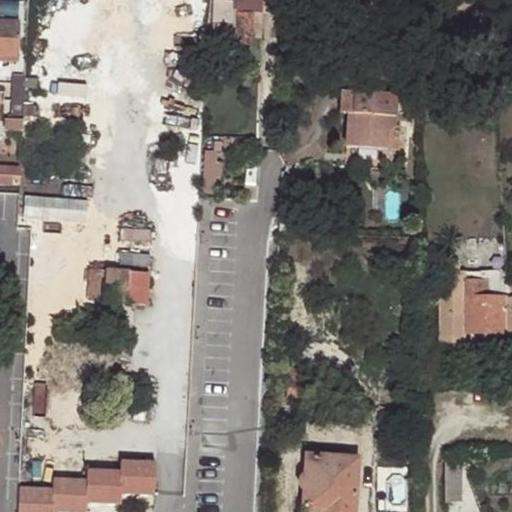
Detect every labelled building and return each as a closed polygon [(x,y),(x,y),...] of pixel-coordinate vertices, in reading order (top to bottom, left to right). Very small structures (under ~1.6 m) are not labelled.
[(235,1),(220,0),(213,0),(212,46),(252,48),(253,13),(234,12),(235,1)] [(0,61),(17,62),(19,23),(0,21),(0,61)] [(21,131),(24,79),(13,78),(11,119),(6,118),(5,130),(21,131)] [(438,87),(425,87),(425,102),(438,101),(438,87)] [(397,94),(340,90),(339,113),(348,114),(346,146),(400,150),(401,139),(394,139),(397,94)] [(0,184),(19,186),(20,168),(0,166),(0,184)] [(91,216),(91,197),(28,197),(28,216),(91,216)] [(460,260),(443,260),(442,271),(438,271),(438,352),(465,353),(465,333),(509,333),(511,333),(511,298),(508,299),(507,296),(488,296),(489,281),(482,282),(466,281),(466,270),(459,271),(460,260)] [(90,269),(88,299),(143,304),(145,273),(90,269)] [(482,272),(482,282),(489,281),(488,296),(507,296),(506,271),(482,272)] [(313,369),(290,368),(288,398),(312,399),(313,369)] [(303,511),(304,511),(323,511),(322,511),(354,511),(358,458),(351,458),(351,448),(306,445),(303,511)] [(446,452),(446,503),(461,503),(461,451),(446,452)] [(156,463),(121,462),(122,472),(87,471),(87,481),(54,479),(53,489),(19,488),(19,511),(53,511),(60,511),(86,511),(87,502),(121,504),(121,494),(155,495),(156,463)]
